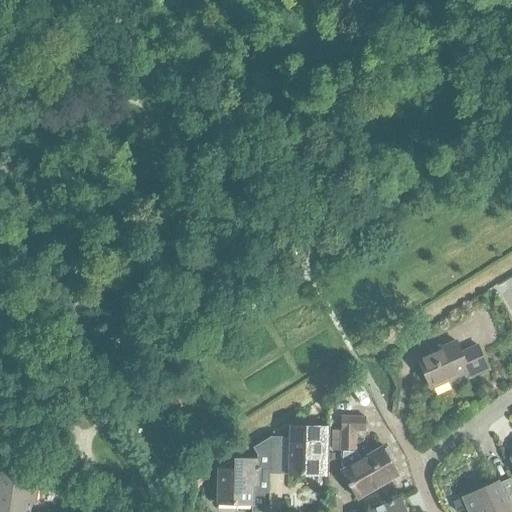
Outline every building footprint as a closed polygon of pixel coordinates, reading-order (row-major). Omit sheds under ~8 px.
[(417,358),(430,387),(468,371),(471,376),(488,368),(478,345),(463,351),(457,340),(417,358)] [(355,430),(365,430),(366,417),(342,416),(341,433),(335,432),(335,447),(341,447),(340,461),(344,468),(341,470),(358,499),(398,475),(389,460),(393,457),(387,447),(384,448),(382,445),(360,458),(354,448),(355,430)] [(271,437),(271,471),(288,471),(288,475),(328,476),(329,426),(290,425),(289,437),(271,437)] [(271,471),(271,437),(254,447),(258,454),(257,458),(235,458),(220,467),(219,467),(218,504),(252,505),(252,511),(264,511),(265,492),(270,492),(271,471)] [(0,509),(17,511),(25,511),(27,502),(35,503),(38,486),(14,482),(16,473),(0,470),(0,509)] [(511,511),(511,482),(510,479),(500,484),(498,480),(462,496),(463,499),(455,502),(459,511),(466,507),(468,511),(511,511)] [(407,511),(400,497),(381,506),(366,511),(407,511)]
